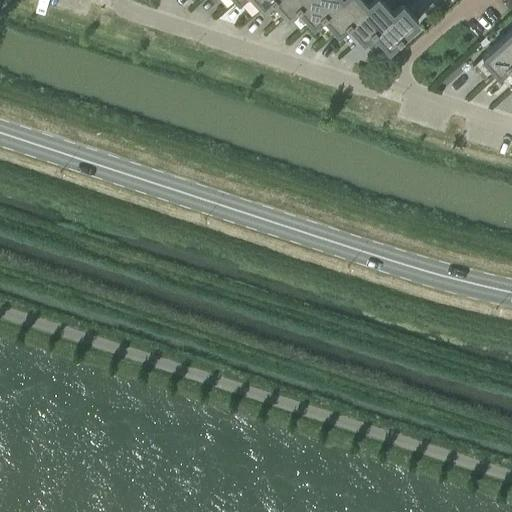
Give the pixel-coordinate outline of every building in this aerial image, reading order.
[(238,0),(246,8),(254,0),(256,0),(262,7),(269,0),(238,0)] [(269,0),(262,7),(271,16),(281,7),(287,15),(303,0),(269,0)] [(303,0),(287,15),(296,24),(306,16),(312,23),(337,0),(303,0)] [(363,0),(337,0),(312,23),(321,33),(331,24),(337,31),(367,4),(367,3),(363,0)] [(367,4),(337,31),(346,41),(356,32),(362,39),(392,12),(381,0),(370,0),(367,3),(367,4)] [(392,12),(362,39),(371,49),(381,40),(388,48),(397,39),(398,40),(403,35),(402,35),(418,21),(401,3),(392,12)] [(511,59),(511,29),(511,28),(492,45),(491,45),(487,49),(487,50),(471,64),(480,74),(489,65),(497,73),(511,59)] [(511,59),(497,73),(505,83),(511,76),(511,59)]
